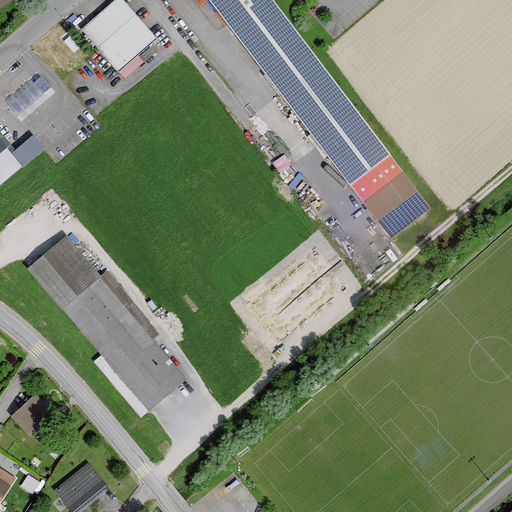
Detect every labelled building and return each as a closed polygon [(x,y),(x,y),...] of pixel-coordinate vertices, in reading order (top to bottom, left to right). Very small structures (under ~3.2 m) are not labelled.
[(0,0),(0,10),(17,0),(0,0)] [(157,39),(123,0),(115,0),(81,29),(125,79),(144,62),(139,55),(157,39)] [(209,0),(351,187),(392,156),(272,0),(209,0)] [(41,74),(34,80),(30,75),(4,98),(22,118),(55,89),(41,74)] [(10,159),(0,147),(0,184),(42,150),(33,140),(10,159)] [(404,172),(392,156),(351,187),(363,203),(391,239),(431,208),(404,172)] [(229,265),(288,339),(351,289),(293,215),(229,265)] [(99,277),(65,237),(40,258),(25,270),(99,357),(91,363),(139,419),(161,401),(178,386),(184,381),(150,341),(157,336),(104,273),(99,277)] [(424,296),(434,288),(430,283),(420,291),(424,296)] [(53,419),(32,395),(9,417),(30,440),(53,419)] [(85,462),(52,491),(69,511),(74,511),(84,505),(99,491),(106,486),(85,462)] [(0,498),(13,479),(0,471),(0,498)] [(21,485),(34,490),(39,477),(27,472),(21,485)]
